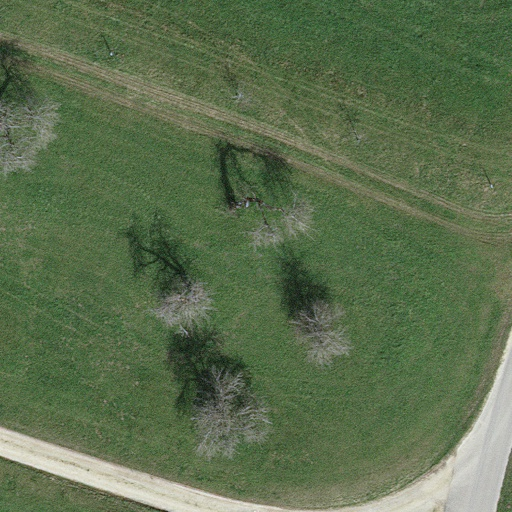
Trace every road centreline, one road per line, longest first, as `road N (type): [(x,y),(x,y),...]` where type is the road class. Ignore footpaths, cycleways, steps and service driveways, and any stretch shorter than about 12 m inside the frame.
road 1 (track): [(199,511),(0,441)]
road 2 (track): [(511,378),(476,446),(426,494),(384,511)]
